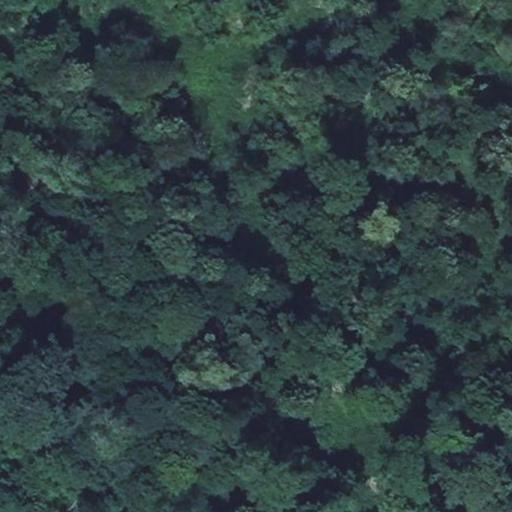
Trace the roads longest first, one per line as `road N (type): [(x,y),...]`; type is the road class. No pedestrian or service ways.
road 1 (track): [(511,250),(427,0)]
road 2 (track): [(78,511),(0,283)]
road 3 (track): [(357,511),(404,462),(511,436)]
